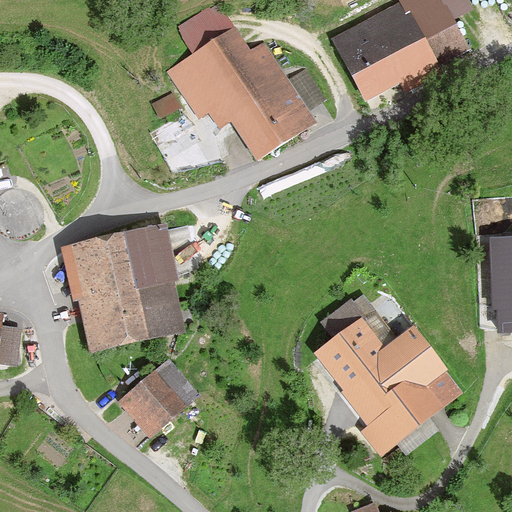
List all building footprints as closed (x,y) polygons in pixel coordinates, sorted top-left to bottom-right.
[(401,8),(432,68),(462,52),(448,25),(435,0),(406,0),(409,4),(401,8)] [(435,0),(448,25),(468,15),(460,0),(435,0)] [(176,32),(191,59),(231,35),(215,8),(176,32)] [(401,8),(334,43),(364,101),(398,84),(403,93),(436,76),(432,68),(401,8)] [(245,59),(231,35),(191,59),(169,72),(197,119),(209,112),(219,128),(229,122),(253,161),(309,128),(301,116),(284,87),(261,49),(245,59)] [(284,87),(301,116),(320,105),(303,76),(284,87)] [(167,96),(150,106),(159,120),(175,111),(167,96)] [(79,300),(90,355),(180,338),(160,238),(65,257),(74,301),(79,300)] [(511,248),(489,250),(494,338),(511,337),(511,248)] [(335,347),(374,321),(361,302),(322,328),(335,347)] [(335,347),(316,360),(377,452),(456,399),(412,333),(391,347),(374,321),(335,347)] [(15,335),(0,333),(0,369),(12,370),(15,335)] [(166,366),(121,406),(148,436),(193,396),(166,366)] [(360,511),(410,511),(408,505),(387,511),(383,500),(359,507),(360,511)]
